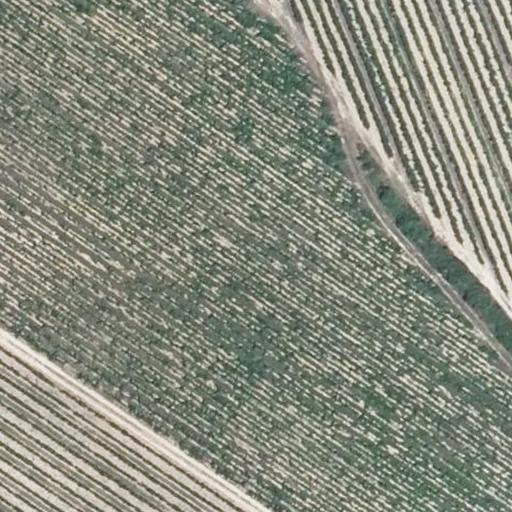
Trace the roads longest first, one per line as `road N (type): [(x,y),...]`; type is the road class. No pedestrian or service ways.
road 1 (track): [(511,359),(350,173),(313,63),(253,0)]
road 2 (track): [(264,511),(0,332)]
